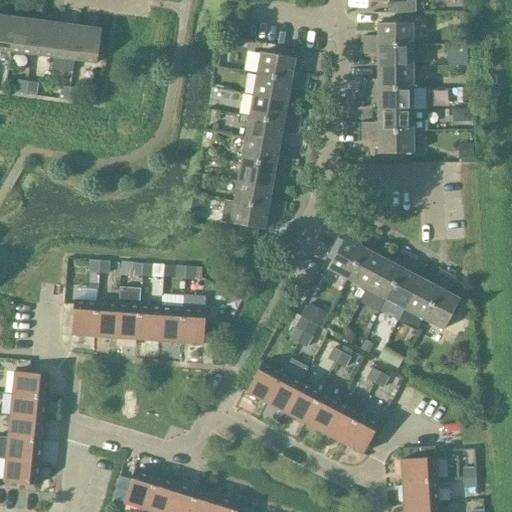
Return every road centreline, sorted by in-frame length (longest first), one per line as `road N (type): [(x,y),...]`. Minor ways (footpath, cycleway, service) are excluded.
road 1 (residential): [(375,511),(373,488),(243,423),(207,421),(184,454),(73,427)]
road 2 (residential): [(320,175),(349,36),(331,24),(335,0)]
road 3 (residential): [(437,235),(433,176),(320,175)]
road 4 (residential): [(49,308),(46,351),(73,369),(73,427)]
